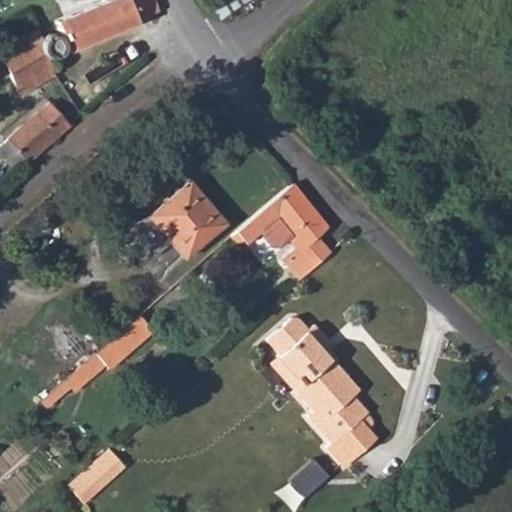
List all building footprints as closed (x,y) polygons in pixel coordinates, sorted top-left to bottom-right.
[(108,0),(55,22),(62,38),(65,44),(68,51),(137,23),(135,20),(157,10),(153,0),(108,0)] [(208,0),(208,1),(219,18),(247,0),(208,0)] [(41,38),(37,29),(0,51),(0,58),(1,58),(18,95),(54,74),(48,58),(45,56),(42,54),(41,52),(40,49),(39,47),(40,43),(40,41),(41,38)] [(61,38),(58,35),(54,34),(50,33),(46,34),(41,38),(40,41),(40,43),(39,47),(40,49),(41,52),(42,54),(45,56),(48,58),(50,58),(55,58),(59,56),(62,53),(63,48),(63,44),(65,44),(62,38),(61,38)] [(49,102),(0,144),(0,154),(14,171),(68,124),(49,102)] [(224,223),(188,181),(147,216),(183,257),(224,223)] [(326,228),(290,184),(229,236),(237,245),(242,240),(246,244),(259,232),(271,246),(279,246),(290,236),(301,249),(284,263),(298,279),(328,253),(315,237),(326,228)] [(104,364),(108,369),(152,331),(138,315),(63,379),(69,386),(73,390),(104,364)] [(325,447),(342,467),(375,438),(366,428),(371,424),(370,420),(365,413),(366,412),(351,395),(357,389),(332,360),(331,361),(319,349),(324,345),(327,342),(312,325),(306,329),(297,319),(288,319),(265,339),(278,355),(276,356),(301,383),(293,390),(311,411),(305,416),(330,443),(325,447)] [(335,357),(324,345),(319,349),(331,361),(332,360),(335,357)] [(269,363),(293,390),(301,383),(276,356),(269,363)] [(39,401),(45,407),(69,386),(63,379),(39,401)] [(108,451),(68,485),(83,502),(122,467),(108,451)] [(0,480),(0,501),(0,502),(44,467),(33,454),(0,480)]
